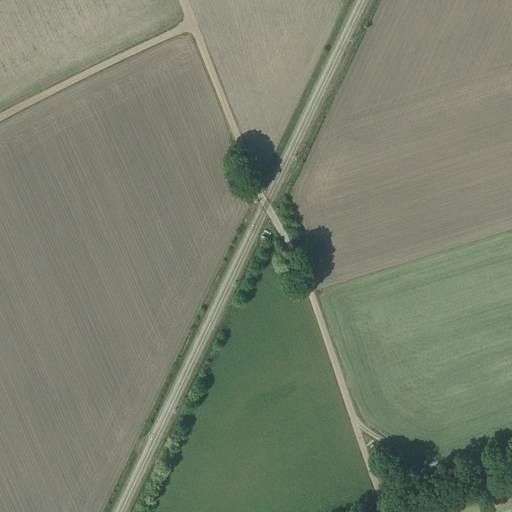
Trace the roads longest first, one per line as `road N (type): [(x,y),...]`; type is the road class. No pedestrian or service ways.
road 1 (track): [(355,424),(308,286),(255,184),(191,23)]
road 2 (track): [(191,23),(0,119)]
